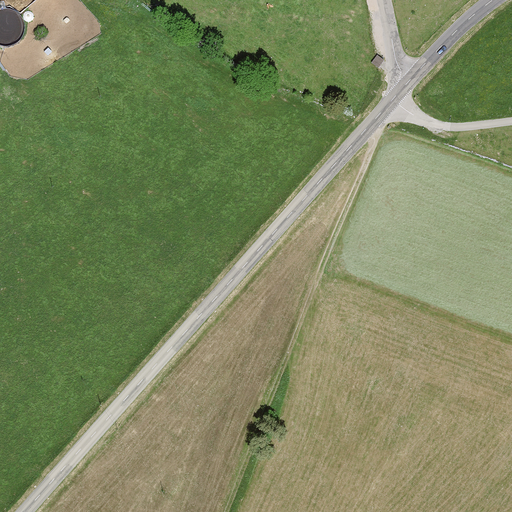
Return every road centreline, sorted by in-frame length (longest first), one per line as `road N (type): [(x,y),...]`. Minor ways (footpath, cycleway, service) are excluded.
road 1 (tertiary): [(392,99),(24,511)]
road 2 (unclassified): [(392,99),(438,125),(511,121)]
road 3 (tertiary): [(492,0),(403,87)]
